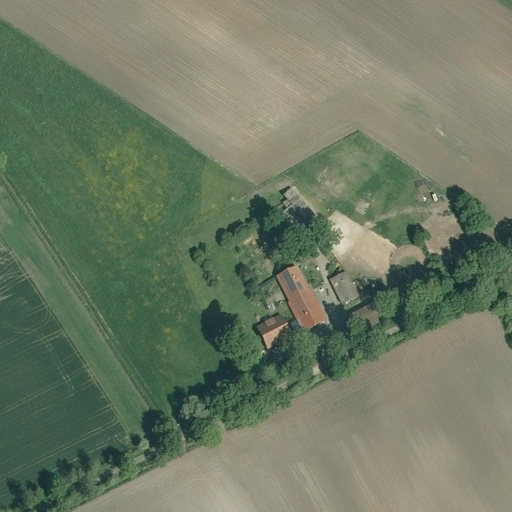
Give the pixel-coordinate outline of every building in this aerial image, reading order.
[(291,187),(280,195),(289,206),(278,214),(292,232),(313,216),(291,187)] [(298,269),(276,279),(303,334),(325,323),(298,269)] [(345,274),(329,281),(340,305),(356,298),(345,274)] [(347,316),(357,334),(374,324),(364,306),(347,316)] [(267,349),(289,338),(279,319),(257,331),(267,349)]
